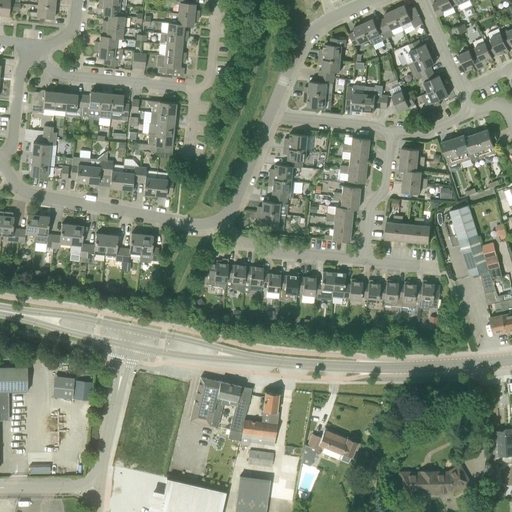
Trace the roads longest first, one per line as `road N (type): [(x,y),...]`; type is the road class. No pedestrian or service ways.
road 1 (secondary): [(511,360),(383,368),(231,356)]
road 2 (residential): [(218,219),(197,225),(23,191),(0,164)]
road 3 (residential): [(195,89),(58,74),(36,54)]
road 4 (residential): [(364,259),(245,242),(218,219)]
road 5 (unclassified): [(98,486),(127,345)]
road 6 (residential): [(364,259),(369,209),(385,188),(387,135)]
road 7 (residential): [(387,135),(372,126),(270,115)]
